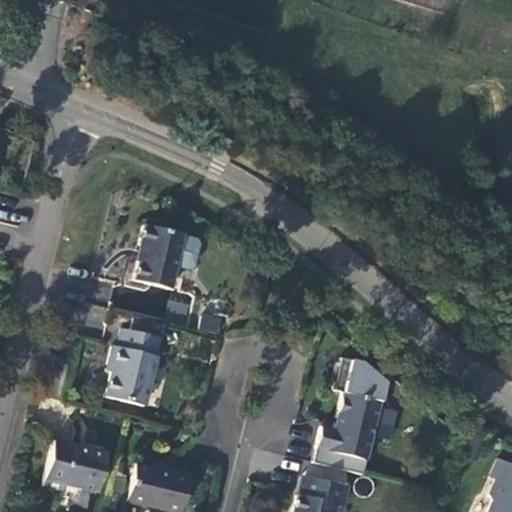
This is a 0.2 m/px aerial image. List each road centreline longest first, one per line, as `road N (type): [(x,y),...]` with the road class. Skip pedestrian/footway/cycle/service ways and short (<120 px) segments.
road 1 (tertiary): [(511,407),(239,185),(85,114)]
road 2 (residential): [(85,114),(54,203),(0,425)]
road 3 (residential): [(245,433),(270,439),(290,358),(236,345),(216,426)]
